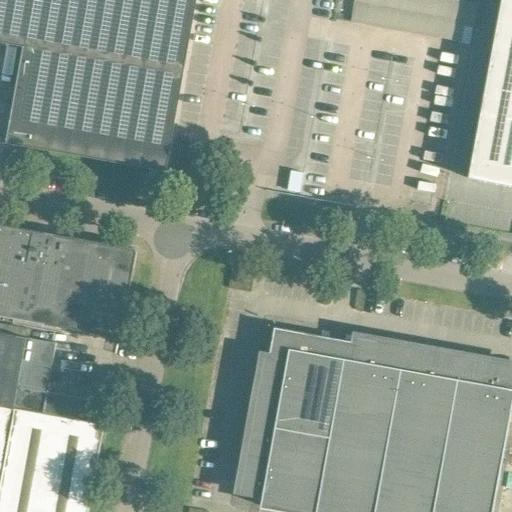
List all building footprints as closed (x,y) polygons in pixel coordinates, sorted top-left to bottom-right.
[(0,0),(0,41),(22,46),(23,46),(5,142),(6,142),(165,171),(195,0),(0,0)] [(353,0),(350,23),(472,45),(479,4),(457,0),(353,0)] [(511,0),(499,0),(467,178),(511,186),(511,0)] [(203,180),(204,180),(208,161),(192,158),(188,175),(188,177),(189,177),(190,176),(195,177),(203,178),(203,180)] [(135,249),(0,224),(0,315),(119,337),(135,249)] [(295,511),(491,511),(511,399),(511,364),(404,345),(405,341),(404,340),(403,345),(356,336),(354,342),(273,327),(268,357),(262,356),(238,489),(262,494),(260,506),(295,511)] [(0,407),(103,426),(107,402),(48,391),(48,390),(46,390),(56,343),(28,337),(27,338),(0,333),(0,407)] [(0,407),(0,488),(89,504),(89,503),(92,488),(103,426),(0,407)] [(0,511),(87,511),(89,504),(0,488),(0,511)]
